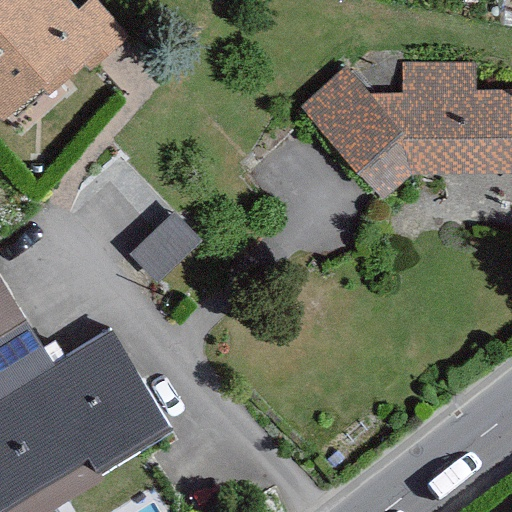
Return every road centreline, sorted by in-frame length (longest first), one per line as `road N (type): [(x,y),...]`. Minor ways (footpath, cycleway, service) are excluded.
road 1 (unknown): [(175,358),(350,208)]
road 2 (secondary): [(383,511),(511,412)]
